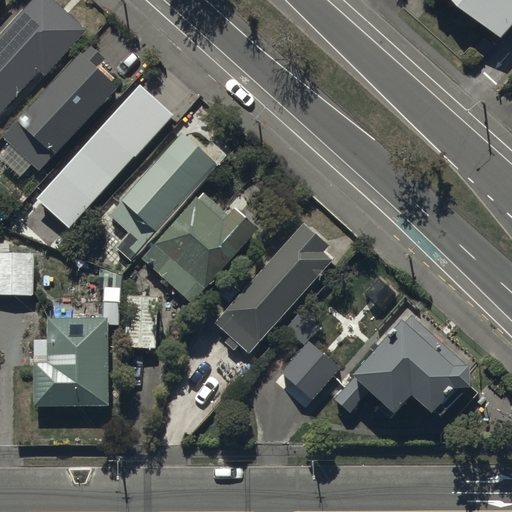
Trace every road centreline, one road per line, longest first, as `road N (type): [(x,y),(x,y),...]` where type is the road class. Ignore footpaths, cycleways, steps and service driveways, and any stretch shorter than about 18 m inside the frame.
road 1 (secondary): [(511,291),(185,0)]
road 2 (secondary): [(309,0),(511,176)]
